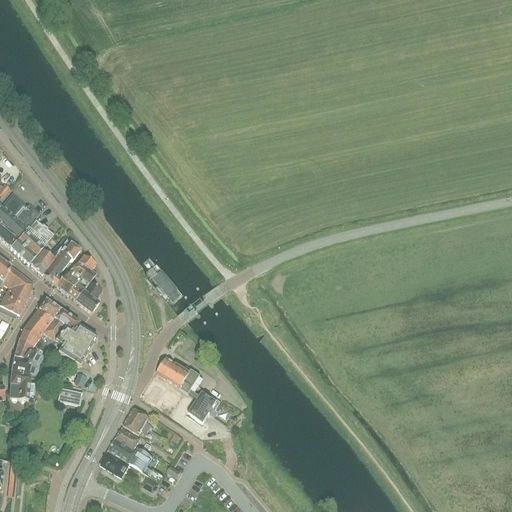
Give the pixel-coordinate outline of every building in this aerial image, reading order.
[(4,188),(0,192),(0,197),(2,200),(10,190),(5,186),(4,188)] [(0,242),(10,250),(35,222),(40,215),(31,208),(27,211),(24,209),(26,207),(13,195),(1,209),(0,208),(0,242)] [(35,222),(10,250),(28,267),(41,252),(42,253),(47,246),(52,240),(54,237),(40,226),(35,222)] [(42,253),(30,269),(42,279),(62,253),(68,244),(63,240),(59,245),(54,251),(48,246),(43,253),(42,253)] [(62,253),(42,279),(44,280),(52,287),(54,288),(55,289),(60,283),(58,282),(57,281),(71,262),(72,263),(80,253),(68,244),(62,253)] [(60,283),(55,289),(56,290),(75,304),(89,285),(82,279),(81,279),(84,275),(87,270),(89,272),(91,273),(96,266),(86,259),(85,258),(83,257),(79,264),(71,272),(60,283)] [(0,260),(0,288),(2,286),(11,269),(0,260)] [(15,273),(11,269),(2,286),(8,290),(0,306),(0,307),(19,318),(27,302),(33,287),(29,283),(26,281),(22,278),(15,273)] [(89,285),(75,304),(92,316),(99,305),(95,302),(99,297),(102,293),(90,284),(96,276),(91,273),(89,272),(87,270),(84,275),(81,279),(82,279),(89,285)] [(177,296),(177,289),(162,271),(152,279),(173,304),(179,299),(177,296)] [(46,302),(31,321),(24,332),(20,342),(33,350),(38,341),(41,338),(53,347),(65,330),(65,329),(53,320),(59,311),(46,302)] [(59,311),(53,320),(65,329),(65,330),(73,334),(77,328),(78,326),(79,326),(78,325),(61,313),(60,312),(60,313),(59,311)] [(97,341),(77,328),(73,334),(65,330),(53,347),(51,350),(58,355),(57,355),(79,369),(97,341)] [(14,361),(11,375),(28,378),(37,380),(39,369),(45,356),(46,356),(43,354),(47,348),(50,350),(51,350),(53,347),(41,338),(38,341),(33,350),(24,364),(19,362),(14,361)] [(20,342),(14,360),(14,361),(24,364),(33,350),(20,342)] [(186,373),(167,361),(157,376),(188,396),(189,395),(197,401),(188,415),(203,425),(217,403),(202,393),(199,398),(191,392),(200,379),(201,378),(189,370),(186,373)] [(9,395),(3,394),(4,401),(12,402),(12,404),(16,404),(16,402),(19,403),(28,404),(29,397),(33,398),(35,386),(30,385),(30,379),(28,379),(28,378),(11,375),(11,378),(10,378),(9,384),(10,384),(10,388),(9,395)] [(82,388),(85,378),(78,376),(75,386),(82,388)] [(168,387),(156,406),(178,420),(190,402),(168,387)] [(82,395),(60,391),(58,404),(80,408),(82,395)] [(129,419),(149,431),(151,427),(146,424),(149,420),(134,411),(129,419)] [(82,416),(61,418),(62,430),(83,429),(82,416)] [(149,431),(129,419),(124,428),(139,437),(141,433),(146,435),(149,431)] [(122,430),(115,442),(137,454),(137,453),(134,451),(140,441),(122,430)] [(115,442),(108,454),(129,467),(137,454),(115,442)] [(137,454),(129,467),(130,467),(138,472),(160,485),(164,478),(153,471),(152,472),(147,469),(153,460),(139,451),(137,453),(137,454)] [(129,467),(108,454),(100,467),(122,480),(130,467),(129,467)] [(167,474),(176,480),(180,474),(170,468),(167,474)] [(140,489),(153,496),(153,495),(155,492),(158,486),(146,479),(140,489)]
